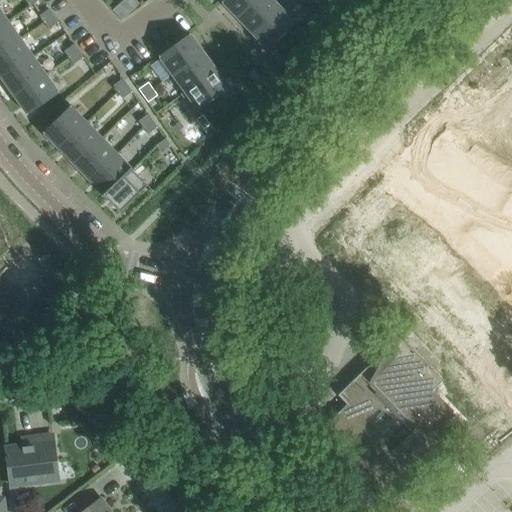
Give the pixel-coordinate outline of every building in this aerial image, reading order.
[(223,0),(221,2),(237,18),(255,0),(223,0)] [(272,0),(255,0),(237,18),(252,34),(280,7),(279,6),(272,0)] [(122,3),(113,11),(122,20),(131,12),(122,3)] [(280,7),(252,34),(268,50),(299,20),(282,3),(279,6),(280,7)] [(49,9),(39,16),(43,23),(53,16),(49,9)] [(0,10),(0,27),(8,21),(0,10)] [(53,16),(43,23),(48,29),(58,22),(53,16)] [(8,21),(0,27),(0,53),(21,39),(8,21)] [(190,34),(159,57),(171,74),(203,52),(190,34)] [(21,39),(0,53),(0,76),(2,79),(33,57),(21,39)] [(74,44),(64,51),(68,58),(78,51),(74,44)] [(78,51),(68,58),(73,65),(83,57),(78,51)] [(203,52),(171,74),(184,92),(216,70),(203,52)] [(33,57),(2,79),(14,97),(46,74),(33,57)] [(184,92),(180,94),(194,114),(229,88),(216,70),(184,92)] [(46,74),(14,97),(27,115),(59,93),(46,74)] [(123,79),(113,86),(117,92),(127,85),(123,79)] [(148,82),(138,89),(143,96),(153,89),(148,82)] [(127,85),(117,92),(122,99),(132,92),(127,85)] [(153,89),(143,96),(147,103),(157,96),(153,89)] [(70,106),(43,133),(59,149),(86,122),(70,106)] [(148,114),(138,121),(143,128),(152,121),(148,114)] [(202,115),(196,120),(203,130),(210,125),(202,115)] [(152,121),(143,128),(147,134),(157,127),(152,121)] [(86,122),(59,149),(74,165),(101,138),(86,122)] [(101,138),(74,165),(89,180),(116,153),(101,138)] [(165,138),(155,145),(160,152),(170,145),(165,138)] [(116,153),(89,180),(104,196),(131,169),(116,153)] [(131,169),(104,196),(116,208),(120,212),(147,185),(144,181),(131,169)] [(346,404),(321,429),(381,491),(382,492),(383,492),(384,493),(385,493),(386,493),(388,493),(389,492),(390,492),(391,491),(411,472),(418,465),(440,443),(444,440),(450,433),(456,428),(462,422),(452,412),(453,411),(452,409),(451,411),(431,391),(438,384),(442,380),(442,379),(439,376),(433,370),(432,369),(429,366),(418,355),(396,332),(395,333),(378,353),(379,354),(350,382),(345,387),(337,395),(346,404)] [(24,446),(6,448),(11,486),(58,480),(52,436),(31,438),(33,449),(24,450),(24,446)] [(110,511),(100,498),(82,511),(110,511)]
